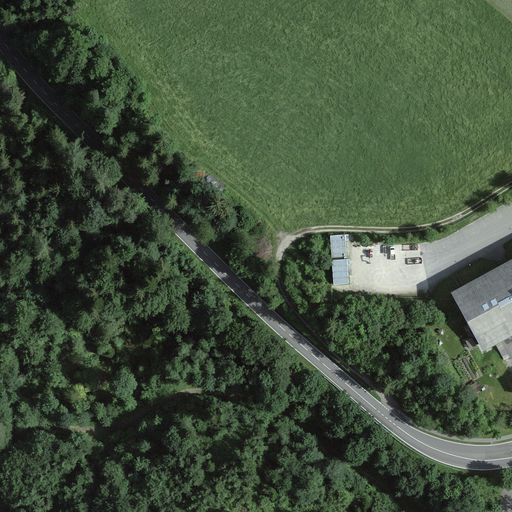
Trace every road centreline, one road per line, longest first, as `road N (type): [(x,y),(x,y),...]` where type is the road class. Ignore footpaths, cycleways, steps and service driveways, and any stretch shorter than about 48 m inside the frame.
road 1 (secondary): [(511,456),(449,454),(385,417),(258,306),(49,97),(0,37)]
road 2 (track): [(385,417),(394,406),(287,297),(277,267),(281,247),(320,227),(444,222),(511,184)]
